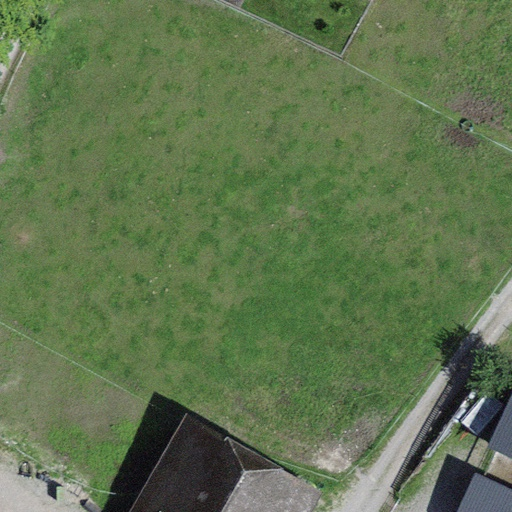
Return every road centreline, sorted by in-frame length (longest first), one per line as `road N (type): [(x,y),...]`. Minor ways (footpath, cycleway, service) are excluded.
road 1 (track): [(12,511),(0,501),(0,59),(25,0)]
road 2 (track): [(511,289),(407,428),(357,511)]
